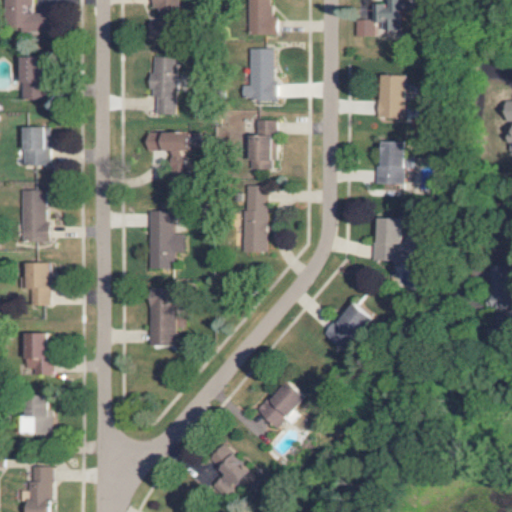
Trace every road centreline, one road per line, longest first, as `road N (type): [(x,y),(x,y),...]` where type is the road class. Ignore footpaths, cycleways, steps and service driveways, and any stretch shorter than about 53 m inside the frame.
road 1 (residential): [(329,0),(322,259),(105,510)]
road 2 (residential): [(102,0),(104,511)]
